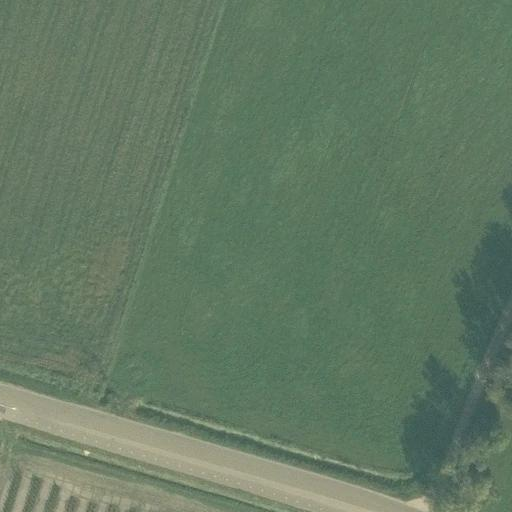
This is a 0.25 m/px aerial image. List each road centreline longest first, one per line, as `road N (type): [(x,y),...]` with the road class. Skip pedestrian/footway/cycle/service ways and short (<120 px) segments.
road 1 (unclassified): [(395,511),(0,394)]
road 2 (track): [(426,511),(511,310)]
